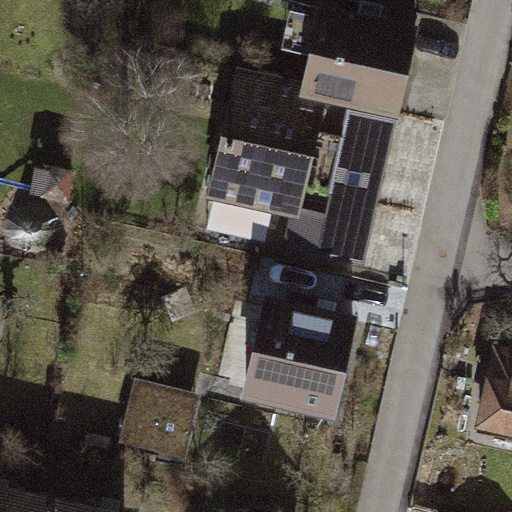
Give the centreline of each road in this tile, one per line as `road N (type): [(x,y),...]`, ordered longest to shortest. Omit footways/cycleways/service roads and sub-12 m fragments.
road 1 (residential): [(439,259),(501,0)]
road 2 (residential): [(381,511),(439,259)]
